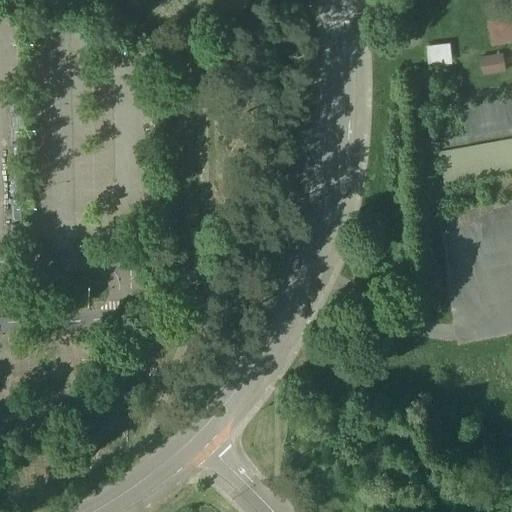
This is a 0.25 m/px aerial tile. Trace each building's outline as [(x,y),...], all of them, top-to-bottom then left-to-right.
[(511,20),(489,21),(490,40),(511,39),(511,20)] [(423,44),(426,64),(449,60),(446,41),(423,44)] [(489,52),(490,72),(503,71),(502,52),(489,52)] [(489,54),(477,55),(478,73),(489,73),(489,54)] [(511,97),(463,106),(463,105),(461,105),(466,135),(436,140),(444,181),(511,168),(511,97)]
